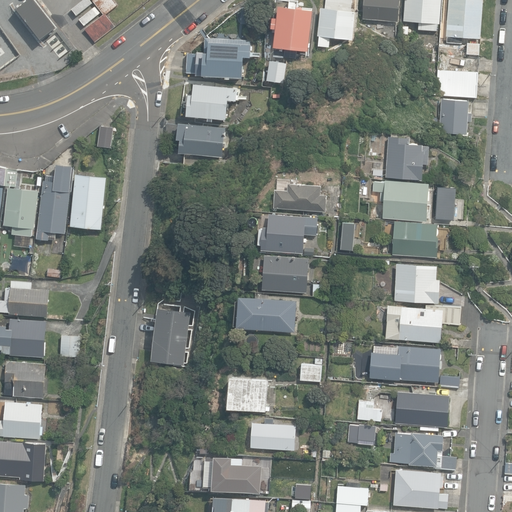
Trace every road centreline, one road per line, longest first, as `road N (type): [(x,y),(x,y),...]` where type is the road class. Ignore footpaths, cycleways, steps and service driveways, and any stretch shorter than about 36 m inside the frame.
road 1 (residential): [(103,511),(148,131),(147,96),(129,58)]
road 2 (residential): [(482,511),(495,328)]
road 3 (residential): [(0,115),(66,100),(129,58)]
